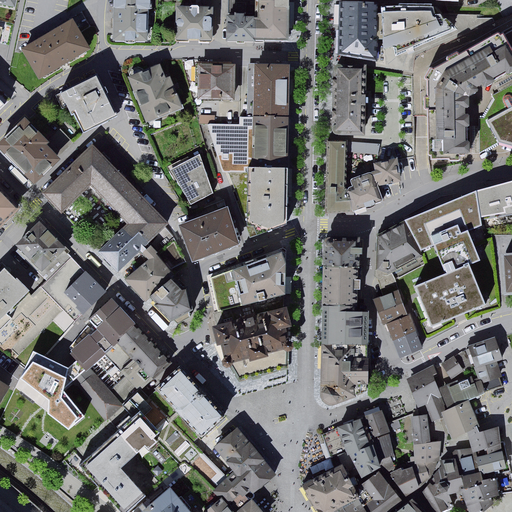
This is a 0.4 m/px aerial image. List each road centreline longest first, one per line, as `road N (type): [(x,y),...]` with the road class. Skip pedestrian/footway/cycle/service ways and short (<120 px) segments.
road 1 (residential): [(310,228),(190,270),(202,330),(173,346),(38,205)]
road 2 (residential): [(309,56),(101,55)]
road 3 (unknown): [(423,194),(427,123),(438,98),(456,95),(511,124)]
road 4 (residential): [(309,56),(310,228)]
road 5 (residential): [(402,371),(377,334),(367,287),(377,215)]
road 6 (residential): [(511,164),(377,215)]
road 7 (residential): [(101,55),(28,98),(0,127)]
road 8 (residential): [(29,197),(85,140),(124,119)]
